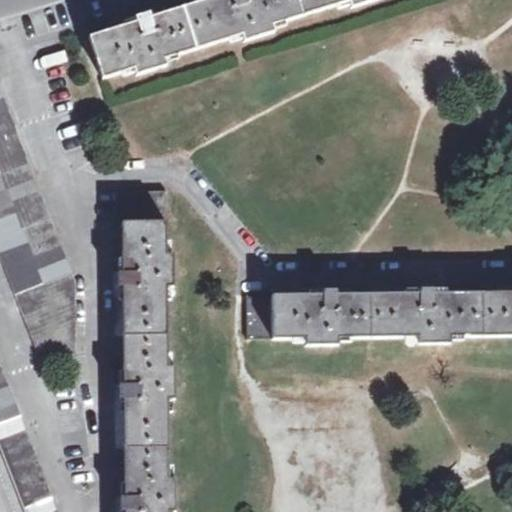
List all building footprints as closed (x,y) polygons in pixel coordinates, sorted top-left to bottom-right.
[(211,0),(90,37),(103,80),(136,70),(138,76),(169,66),(168,60),(242,36),(245,43),(276,33),(275,27),(350,3),(351,9),(381,0),(211,0)] [(0,250),(40,353),(76,352),(73,278),(0,88),(0,250)] [(126,511),(176,511),(176,481),(169,481),(169,402),(175,402),(174,368),(168,368),(168,290),(173,289),(172,257),(167,257),(166,193),(122,194),(126,511)] [(511,293),(246,296),(246,338),(305,339),(306,346),(340,346),(340,339),(417,339),(417,344),(450,345),(450,338),(511,337),(511,293)] [(0,447),(24,511),(58,511),(0,359),(0,447)]
